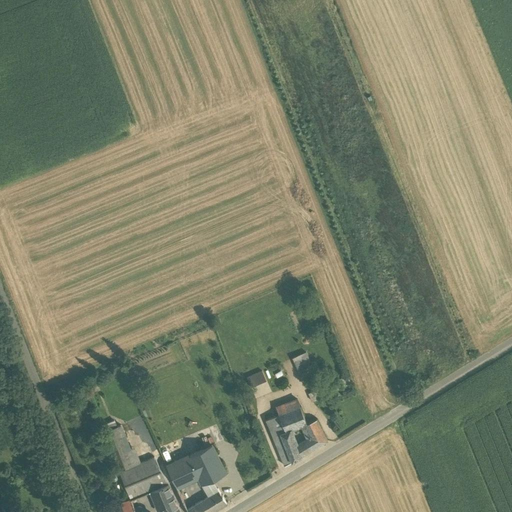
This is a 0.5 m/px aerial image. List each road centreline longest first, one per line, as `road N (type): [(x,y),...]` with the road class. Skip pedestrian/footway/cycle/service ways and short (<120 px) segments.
road 1 (unclassified): [(511,343),(236,511)]
road 2 (unclassified): [(87,511),(0,271)]
